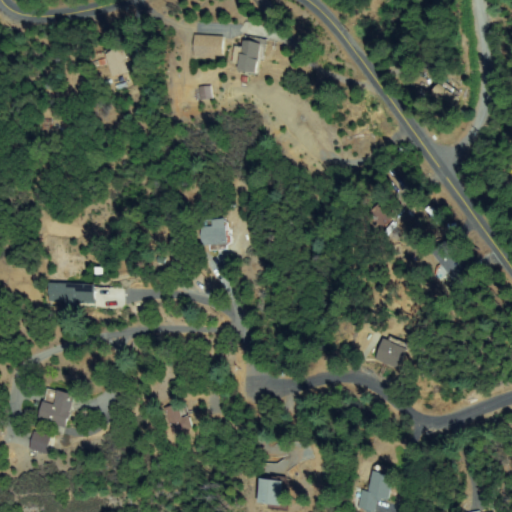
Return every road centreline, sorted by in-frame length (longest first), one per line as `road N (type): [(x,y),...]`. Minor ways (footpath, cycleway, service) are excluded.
road 1 (tertiary): [(511,293),(428,166),(288,1),(0,21)]
road 2 (residential): [(511,402),(448,422),(409,414),(344,383),(271,400)]
road 3 (residential): [(469,227),(478,44),(472,0)]
